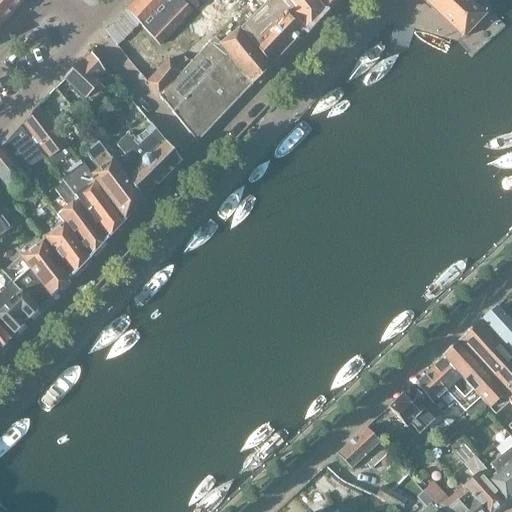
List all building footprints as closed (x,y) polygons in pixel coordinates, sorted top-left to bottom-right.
[(0,0),(0,27),(1,27),(25,0),(0,0)] [(170,35),(137,0),(135,0),(125,11),(138,25),(145,32),(159,46),(170,35)] [(180,24),(157,0),(137,0),(170,35),(180,24)] [(179,0),(157,0),(180,24),(191,13),(179,0)] [(222,0),(205,0),(214,13),(226,6),(222,0)] [(291,11),(281,0),(273,0),(241,33),(270,68),(301,35),(285,16),(291,11)] [(314,0),(281,0),(291,11),(306,30),(324,11),(314,0)] [(314,0),(324,11),(324,12),(335,0),(314,0)] [(423,0),(463,38),(485,15),(469,0),(423,0)] [(185,21),(190,30),(210,19),(205,10),(185,21)] [(125,11),(105,32),(117,47),(138,25),(125,11)] [(251,87),(270,68),(241,33),(240,32),(221,47),(219,48),(251,87)] [(197,145),(251,87),(219,48),(221,47),(214,41),(159,98),(197,145)] [(103,66),(92,53),(83,62),(81,61),(64,79),(84,99),(101,84),(98,80),(107,72),(103,66)] [(175,67),(168,60),(157,73),(147,84),(158,99),(159,98),(191,65),(184,59),(175,67)] [(36,109),(22,125),(49,159),(66,147),(36,109)] [(180,163),(151,127),(135,143),(132,139),(129,139),(127,137),(116,148),(122,156),(127,161),(118,170),(142,201),(180,163)] [(14,165),(34,147),(20,128),(1,149),(14,165)] [(91,179),(123,222),(142,202),(106,156),(97,145),(85,155),(94,167),(96,167),(100,172),(91,179)] [(29,183),(14,165),(1,149),(0,150),(0,180),(13,196),(29,183)] [(60,182),(63,186),(71,195),(106,240),(123,222),(80,167),(60,182)] [(71,195),(63,186),(54,192),(68,208),(56,217),(89,259),(106,240),(71,195)] [(0,237),(1,239),(10,232),(12,231),(0,215),(0,237)] [(72,276),(89,259),(56,217),(47,225),(53,233),(44,240),(72,276)] [(4,275),(13,284),(30,270),(52,298),(69,279),(41,244),(37,238),(18,252),(22,259),(4,275)] [(30,270),(13,284),(0,296),(0,321),(14,337),(52,298),(30,270)] [(511,324),(496,308),(481,322),(511,356),(511,324)] [(0,352),(14,337),(0,321),(0,352)] [(511,403),(511,356),(481,322),(456,345),(511,405),(511,403)] [(456,345),(441,359),(442,361),(461,380),(496,418),(511,405),(456,345)] [(461,380),(442,361),(429,373),(447,392),(446,393),(464,413),(471,407),(453,388),(461,380)] [(447,392),(429,373),(415,386),(432,405),(433,405),(442,415),(450,408),(441,398),(446,393),(447,392)] [(392,406),(388,410),(409,432),(413,428),(420,436),(439,418),(411,388),(410,389),(410,388),(392,405),(392,406)] [(441,421),(430,432),(435,437),(446,427),(441,421)] [(389,454),(366,429),(337,456),(351,471),(362,461),(371,470),(389,454)] [(507,501),(511,497),(511,441),(502,449),(501,456),(489,465),(496,473),(493,475),(496,479),(489,486),(505,503),(506,503),(507,501)] [(473,478),(462,488),(484,511),(494,511),(505,503),(489,486),(496,479),(493,475),(491,477),(464,447),(456,454),(465,465),(463,466),(473,478)] [(423,493),(440,511),(441,511),(484,511),(462,488),(448,499),(433,483),(432,484),(426,478),(419,484),(425,491),(423,493)] [(382,488),(376,498),(401,511),(406,501),(382,488)] [(420,490),(414,496),(430,511),(441,511),(440,511),(423,493),(420,490)]
